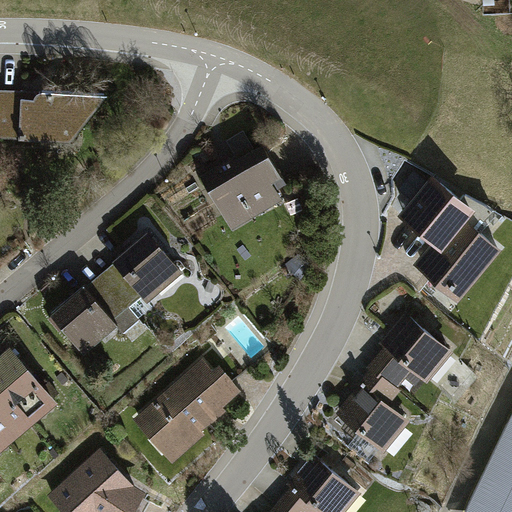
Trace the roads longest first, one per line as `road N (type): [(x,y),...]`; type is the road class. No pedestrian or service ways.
road 1 (residential): [(216,57),(278,87),(329,126),(357,177),(363,245),(337,329),(284,415),(208,511)]
road 2 (residential): [(216,57),(189,120),(152,169),(0,298)]
road 3 (residential): [(0,34),(132,39),(216,57)]
